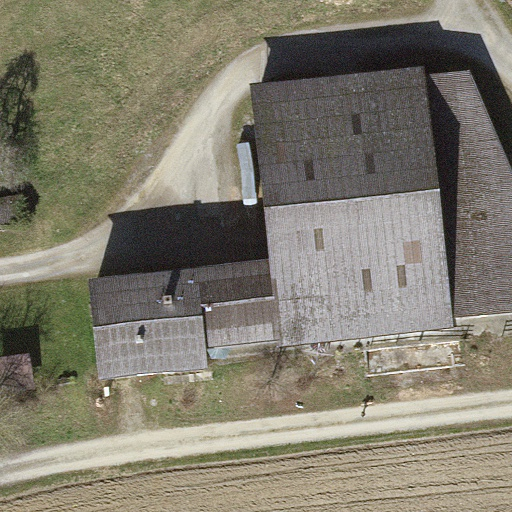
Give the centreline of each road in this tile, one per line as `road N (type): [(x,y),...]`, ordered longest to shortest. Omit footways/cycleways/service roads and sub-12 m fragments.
road 1 (track): [(0,276),(106,263),(228,102),(262,79),(482,44)]
road 2 (unclassified): [(511,398),(0,472)]
